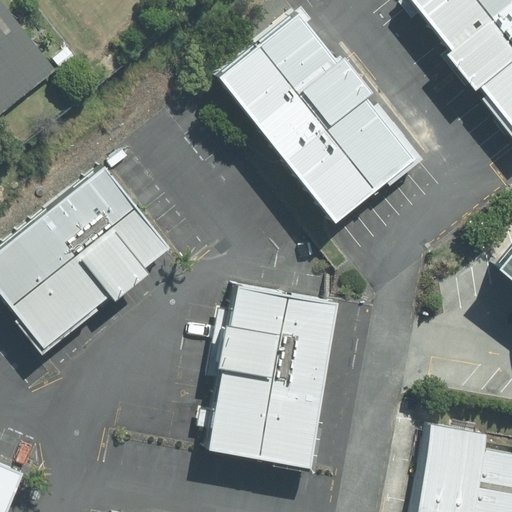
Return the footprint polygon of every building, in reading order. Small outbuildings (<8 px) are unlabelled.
[(511,0),(434,0),(417,14),(511,123),(511,0)] [(0,130),(59,83),(2,12),(0,13),(0,130)] [(229,84),(351,230),(423,170),(302,25),(229,84)] [(103,161),(0,244),(0,288),(43,340),(108,286),(114,293),(148,266),(144,262),(169,242),(103,161)] [(511,239),(497,257),(511,269),(511,239)] [(209,443),(308,460),(336,301),(238,284),(232,319),(223,318),(216,361),(223,362),(209,443)] [(511,511),(511,451),(484,447),(487,429),(427,418),(411,511),(511,511)] [(0,511),(3,511),(22,466),(0,457),(0,511)]
